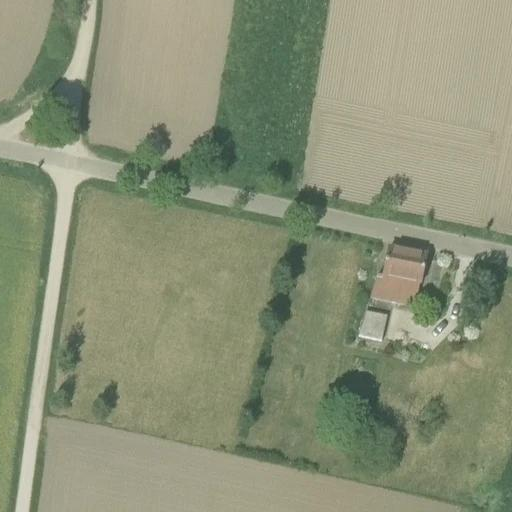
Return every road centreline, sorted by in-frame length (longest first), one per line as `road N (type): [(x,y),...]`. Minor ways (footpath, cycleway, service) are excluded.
road 1 (tertiary): [(511,258),(0,149)]
road 2 (track): [(86,0),(26,511)]
